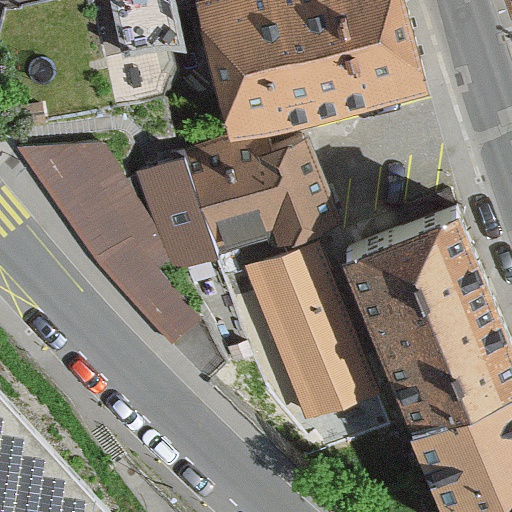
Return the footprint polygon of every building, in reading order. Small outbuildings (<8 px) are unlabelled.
[(168,0),(110,0),(119,54),(176,45),(168,0)] [(210,0),(242,125),(424,76),(404,0),(210,0)] [(334,221),(306,126),(151,172),(179,267),(334,221)] [(104,139),(22,144),(97,254),(135,229),(159,259),(168,250),(104,139)] [(511,344),(459,205),(357,248),(424,423),(511,393),(511,344)] [(135,229),(97,254),(176,336),(204,310),(159,259),(135,229)] [(253,267),(309,418),(382,391),(326,240),(253,267)] [(111,511),(0,387),(0,511),(111,511)] [(511,511),(511,393),(424,423),(456,511),(511,511)]
